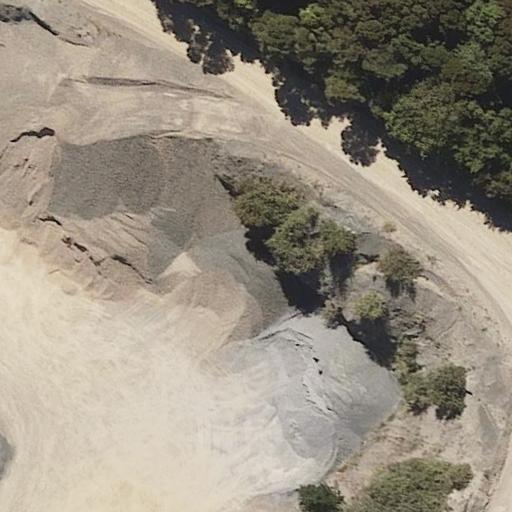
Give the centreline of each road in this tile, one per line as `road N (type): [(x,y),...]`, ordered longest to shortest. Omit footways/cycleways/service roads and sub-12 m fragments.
road 1 (track): [(130,0),(308,111),(511,264)]
road 2 (track): [(86,108),(150,105),(246,117),(358,149)]
road 3 (track): [(29,511),(70,429),(44,328),(0,303)]
